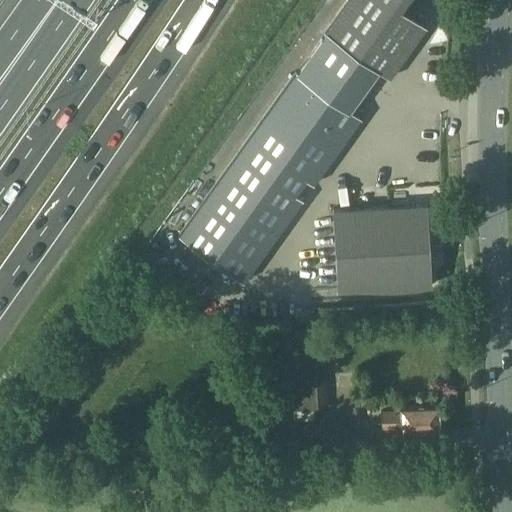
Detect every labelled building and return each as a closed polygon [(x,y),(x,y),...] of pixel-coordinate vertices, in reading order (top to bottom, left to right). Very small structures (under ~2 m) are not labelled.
[(327,31),(378,68),(390,76),(412,45),(425,27),(420,23),(400,9),(406,0),(346,0),(325,30),(327,31)] [(325,30),(310,51),(351,81),(366,60),(325,30)] [(295,71),(179,234),(244,280),(303,198),(295,192),(305,178),(314,184),(361,118),(321,89),(333,73),(318,62),(309,55),(297,72),(295,71)] [(361,111),(380,88),(365,76),(346,99),(361,111)] [(427,201),(332,207),(337,287),(431,282),(427,201)] [(327,407),(322,330),(284,332),(288,409),(293,408),(294,418),(311,418),(311,408),(327,407)] [(396,425),(402,425),(402,426),(438,425),(437,401),(402,402),(402,408),(381,409),(382,437),(397,436),(396,425)] [(77,449),(43,450),(44,470),(78,468),(77,449)]
